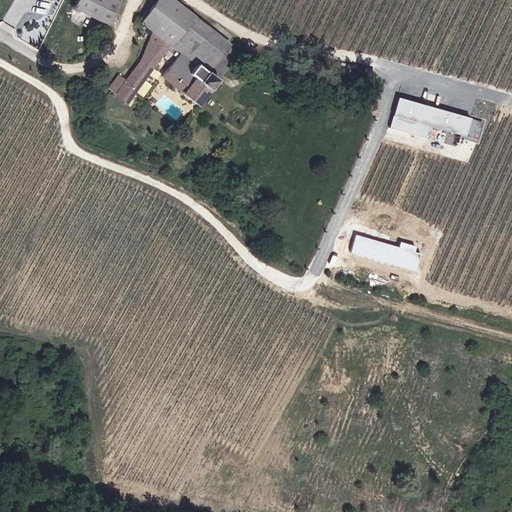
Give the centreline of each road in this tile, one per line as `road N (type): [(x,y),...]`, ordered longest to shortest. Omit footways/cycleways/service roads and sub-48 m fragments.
road 1 (track): [(185,0),(259,39),(511,98)]
road 2 (track): [(40,59),(58,67),(98,61),(134,0)]
